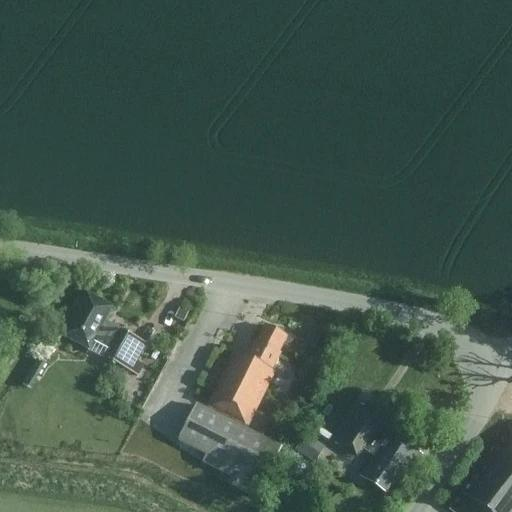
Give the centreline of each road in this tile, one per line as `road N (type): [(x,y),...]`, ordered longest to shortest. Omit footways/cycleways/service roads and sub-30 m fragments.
road 1 (unclassified): [(417,511),(508,366),(376,305),(0,251)]
road 2 (track): [(76,259),(0,381)]
